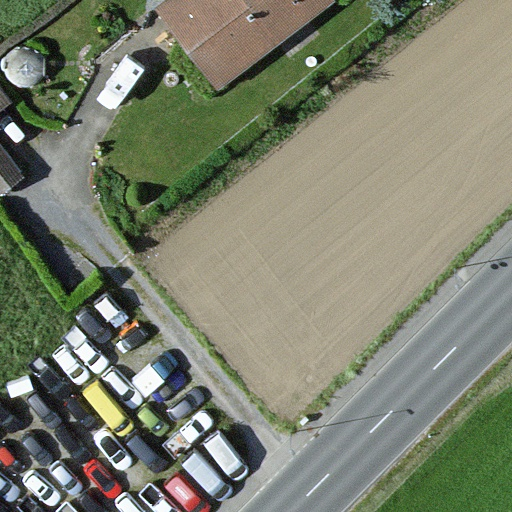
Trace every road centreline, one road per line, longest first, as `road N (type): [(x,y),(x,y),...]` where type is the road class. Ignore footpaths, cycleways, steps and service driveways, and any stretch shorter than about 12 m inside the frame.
road 1 (unknown): [(323,489),(89,215),(89,153),(160,55)]
road 2 (primary): [(300,511),(511,302)]
